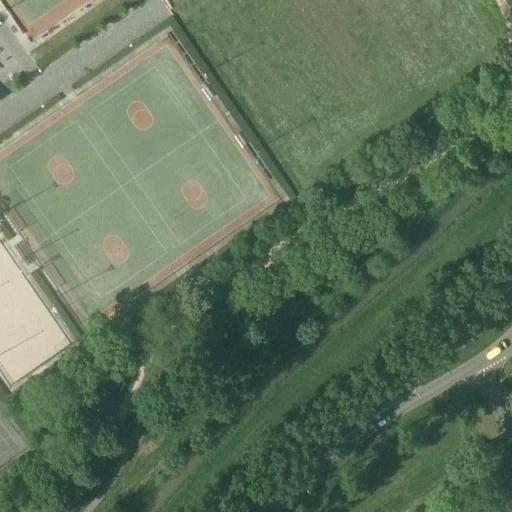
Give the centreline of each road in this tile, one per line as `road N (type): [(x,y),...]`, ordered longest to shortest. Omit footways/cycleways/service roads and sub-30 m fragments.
road 1 (unknown): [(84,511),(263,286),(456,173),(511,121)]
road 2 (tertiary): [(511,296),(360,424)]
road 3 (tertiary): [(257,511),(360,424)]
road 4 (tertiary): [(360,424),(479,364)]
